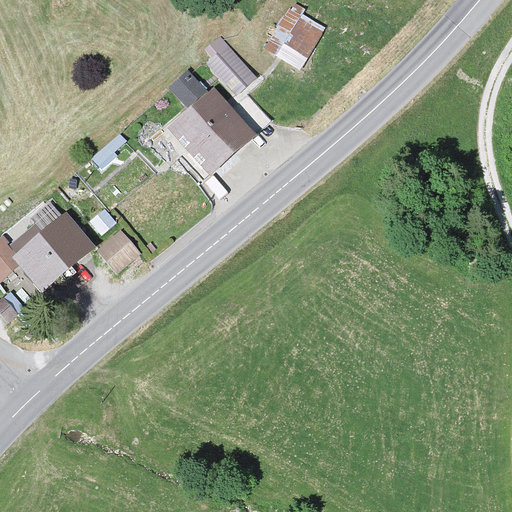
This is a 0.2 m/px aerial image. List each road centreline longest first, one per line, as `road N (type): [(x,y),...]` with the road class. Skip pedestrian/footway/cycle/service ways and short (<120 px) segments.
road 1 (secondary): [(478,0),(352,127),(24,401)]
road 2 (track): [(511,50),(490,92),(485,134),(511,235)]
